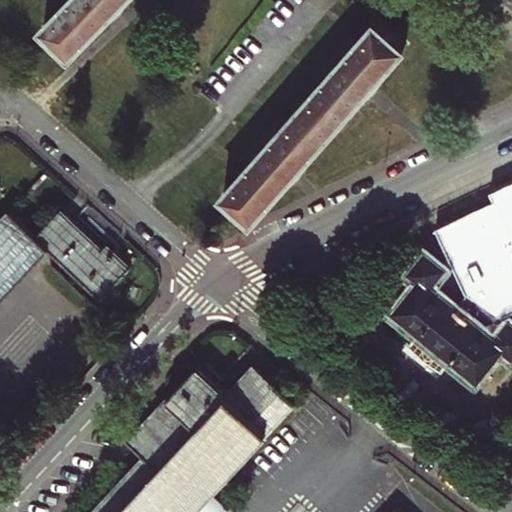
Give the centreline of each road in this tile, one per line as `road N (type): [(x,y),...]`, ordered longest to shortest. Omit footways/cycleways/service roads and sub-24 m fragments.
road 1 (residential): [(213,280),(508,511)]
road 2 (residential): [(213,280),(511,134)]
road 3 (residential): [(213,280),(0,506)]
road 4 (residential): [(17,102),(213,280)]
